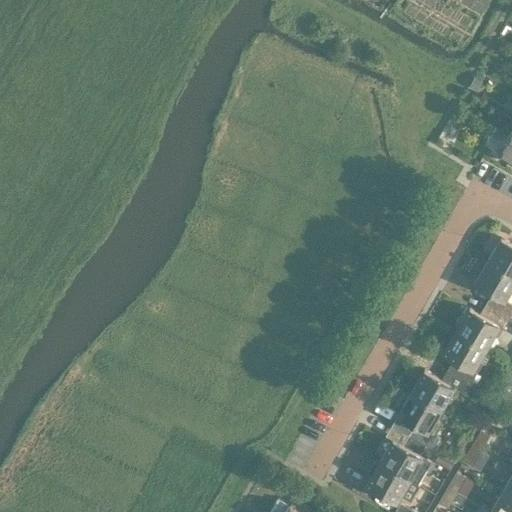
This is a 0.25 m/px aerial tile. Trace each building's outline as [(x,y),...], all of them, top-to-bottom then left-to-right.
[(468,87),(476,91),(481,82),(473,78),(468,87)] [(511,136),(509,135),(498,154),(511,162),(511,136)] [(487,263),(511,276),(511,244),(501,238),(487,263)] [(511,304),(505,300),(511,287),(511,276),(487,263),(474,284),(492,294),(485,305),(508,318),(510,318),(511,314),(511,304)] [(458,327),(455,332),(484,348),(485,349),(493,335),(497,337),(502,327),(508,318),(485,305),(480,313),(469,307),(462,320),(460,319),(458,320),(457,323),(457,325),(458,327)] [(473,369),(485,349),(455,332),(443,353),(453,359),(447,371),(471,385),(478,372),(473,369)] [(440,411),(453,388),(465,395),(471,385),(447,371),(441,380),(424,370),(410,394),(440,411)] [(511,397),(511,392),(505,389),(497,404),(505,409),(511,397)] [(410,394),(398,415),(415,424),(408,436),(432,450),(439,439),(440,438),(434,435),(446,415),(440,411),(410,394)] [(487,420),(496,425),(505,409),(497,404),(487,420)] [(478,414),(471,410),(464,422),(471,426),(478,414)] [(489,435),(481,430),(472,445),(481,450),(489,435)] [(463,447),(468,437),(460,432),(454,442),(463,447)] [(379,463),(409,480),(416,485),(430,461),(427,460),(432,450),(408,436),(403,444),(393,439),(392,440),(379,463)] [(463,462),(471,466),(477,456),(481,450),(472,445),(463,462)] [(481,450),(477,456),(485,461),(488,455),(481,450)] [(453,461),(437,453),(433,460),(448,469),(453,461)] [(367,484),(366,485),(395,502),(399,495),(409,480),(379,463),(375,460),(368,472),(372,475),(367,484)] [(465,476),(457,472),(448,487),(456,492),(465,476)] [(511,473),(502,491),(511,496),(511,473)] [(439,503),(447,508),(456,492),(448,487),(439,503)] [(490,511),(511,511),(511,496),(502,491),(490,511)] [(277,499),(269,511),(317,511),(293,498),(288,505),(277,499)] [(394,511),(417,511),(401,502),(394,511)]
